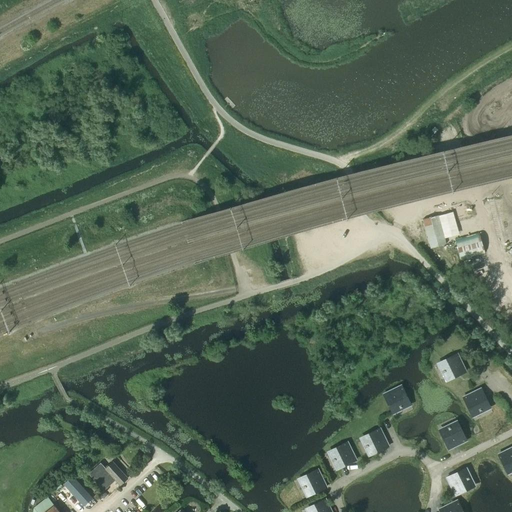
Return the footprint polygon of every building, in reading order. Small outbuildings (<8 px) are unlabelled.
[(423,219),(431,248),(446,243),(439,215),(423,219)] [(440,365),(447,378),(459,372),(460,374),(466,371),(457,353),(451,356),(452,359),(440,365)] [(389,399),(394,411),(408,404),(402,392),(404,391),(401,385),(383,394),(386,400),(389,399)] [(468,402),(474,414),(487,407),(481,395),(484,394),(481,388),(463,397),(466,403),(468,402)] [(445,443),(449,449),(466,440),(463,434),(461,435),(455,423),(442,430),(448,442),(445,443)] [(363,439),(369,452),(381,447),(382,449),(389,446),(380,428),(374,431),(375,433),(363,439)] [(330,453),(337,466),(349,460),(350,463),(356,460),(347,442),(341,445),(342,447),(330,453)] [(503,459),(509,471),(511,469),(511,447),(498,454),(501,460),(503,459)] [(120,485),(128,478),(113,462),(105,468),(100,463),(89,473),(104,490),(115,479),(120,485)] [(301,480),(307,493),(319,488),(320,490),(326,487),(318,469),(312,472),(313,474),(301,480)] [(455,495),(461,492),(460,490),(472,484),(466,471),(454,477),(453,474),(446,477),(455,495)] [(92,499),(72,476),(66,481),(86,504),(92,499)] [(33,511),(60,511),(55,505),(48,497),(34,508),(33,511)] [(309,510),(309,511),(331,511),(325,499),(319,502),(320,504),(309,510)] [(460,511),(458,507),(460,506),(457,500),(439,509),(440,511),(460,511)]
